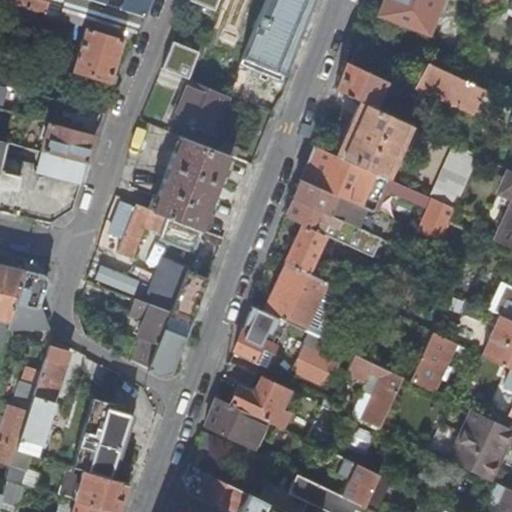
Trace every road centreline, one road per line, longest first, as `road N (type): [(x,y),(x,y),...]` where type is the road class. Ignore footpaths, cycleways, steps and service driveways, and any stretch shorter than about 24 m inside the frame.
road 1 (residential): [(180,399),(337,0)]
road 2 (unclassified): [(69,255),(63,333),(180,399)]
